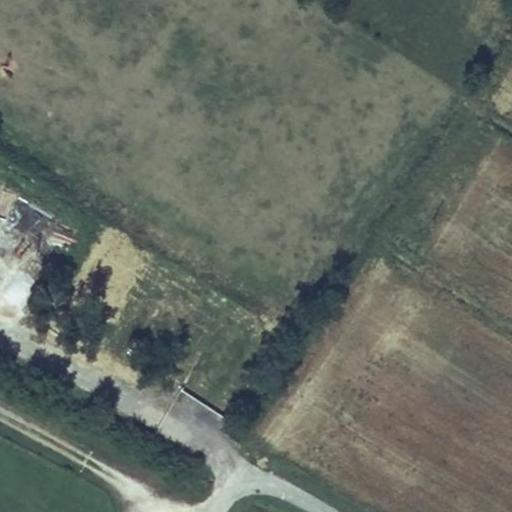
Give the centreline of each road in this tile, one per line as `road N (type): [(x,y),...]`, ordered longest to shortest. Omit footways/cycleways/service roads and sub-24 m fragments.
road 1 (track): [(178,511),(0,419)]
road 2 (unclassified): [(319,511),(265,486),(227,493),(210,511)]
